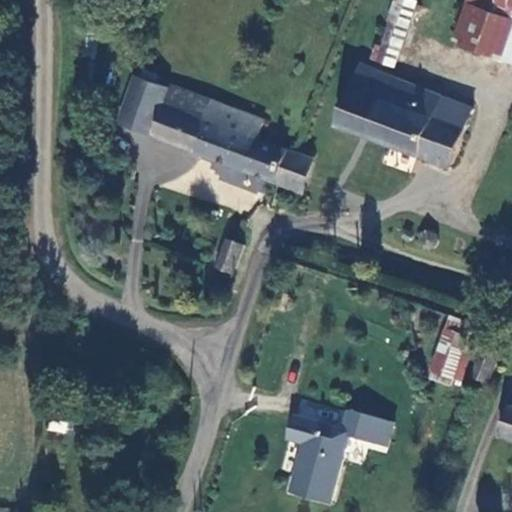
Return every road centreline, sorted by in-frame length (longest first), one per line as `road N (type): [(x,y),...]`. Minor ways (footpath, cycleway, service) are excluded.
road 1 (unclassified): [(40,0),(43,245),(62,282),(103,312),(226,366)]
road 2 (unclassified): [(330,222),(275,229),(226,366)]
road 3 (track): [(511,251),(404,200),(330,222)]
road 4 (unclassified): [(226,366),(176,511)]
road 5 (track): [(453,223),(505,90)]
road 6 (track): [(511,93),(450,72),(435,46),(446,0)]
road 7 (track): [(458,511),(511,386)]
